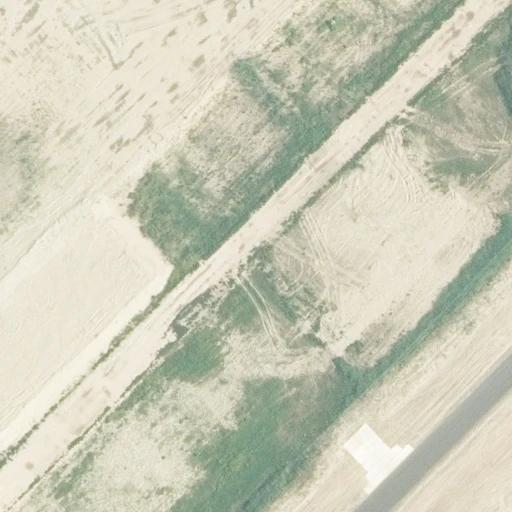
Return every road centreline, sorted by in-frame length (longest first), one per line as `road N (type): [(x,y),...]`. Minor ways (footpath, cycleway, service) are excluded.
road 1 (unclassified): [(511,319),(323,511)]
road 2 (unclassified): [(414,511),(511,414)]
